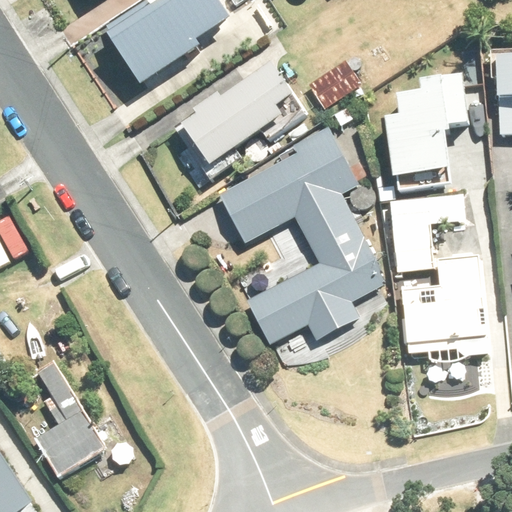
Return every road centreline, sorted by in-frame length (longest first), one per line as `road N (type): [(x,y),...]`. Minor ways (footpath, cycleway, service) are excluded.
road 1 (residential): [(279,511),(232,417),(0,59)]
road 2 (residential): [(511,456),(296,511)]
